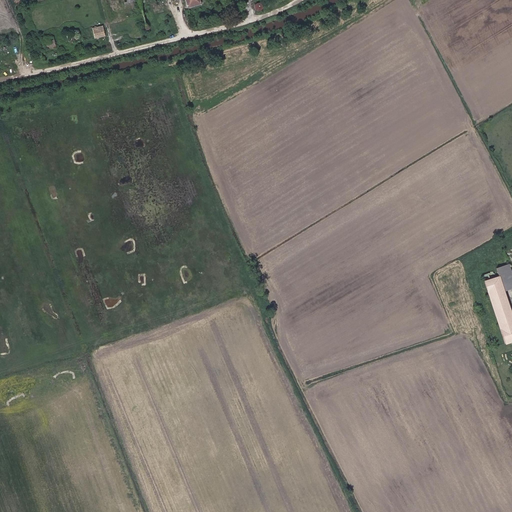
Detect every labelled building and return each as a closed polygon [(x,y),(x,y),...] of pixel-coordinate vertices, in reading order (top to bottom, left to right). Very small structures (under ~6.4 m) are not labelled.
[(167,19),(162,0),(137,0),(144,25),(167,19)] [(255,12),(261,9),(257,2),(251,5),(255,12)] [(86,26),(89,36),(104,33),(102,22),(86,26)] [(78,38),(76,28),(61,31),(63,41),(78,38)] [(0,34),(0,52),(17,48),(12,32),(0,34)] [(37,36),(40,46),(55,43),(52,33),(37,36)] [(484,282),(497,318),(505,342),(511,340),(511,311),(510,312),(504,291),(511,288),(511,276),(508,264),(496,268),(499,277),(484,282)] [(482,279),(495,275),(494,271),(480,275),(482,279)]
